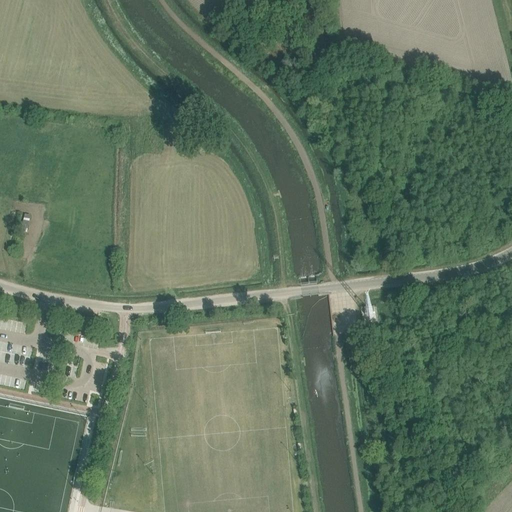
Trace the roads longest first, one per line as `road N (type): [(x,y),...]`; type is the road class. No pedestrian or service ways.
road 1 (unclassified): [(128,314),(455,274),(511,255)]
road 2 (unclassified): [(81,511),(128,314)]
road 3 (unclassified): [(128,314),(0,285)]
